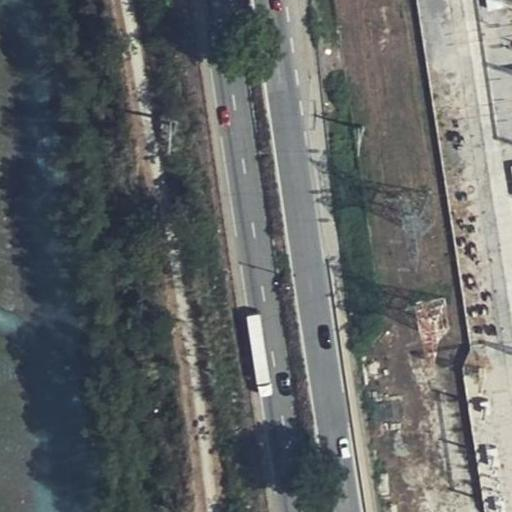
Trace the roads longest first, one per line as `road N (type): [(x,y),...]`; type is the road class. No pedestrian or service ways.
road 1 (track): [(124,0),(213,511)]
road 2 (primary): [(350,511),(268,0)]
road 3 (primary): [(220,0),(299,511)]
